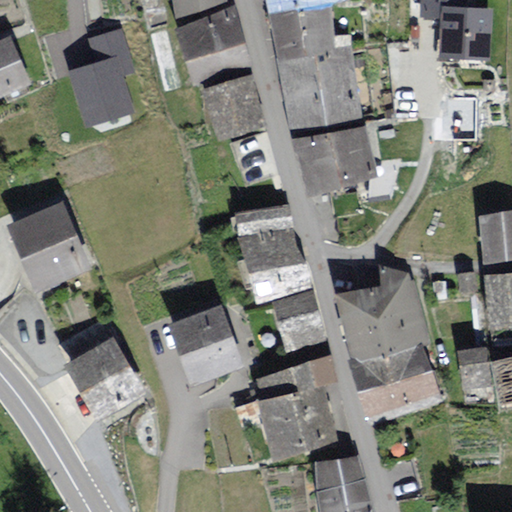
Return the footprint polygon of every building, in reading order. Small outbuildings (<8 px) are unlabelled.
[(209,0),(177,0),(180,9),(209,0)] [(271,0),(273,9),(326,0),(271,0)] [(281,54),(334,45),(326,0),(273,9),(281,54)] [(464,6),(464,0),(423,0),(423,11),(444,13),(442,50),(489,53),(492,7),(464,6)] [(248,61),(231,9),(179,25),(196,78),(248,61)] [(132,68),(120,28),(92,37),(99,60),(71,68),(87,121),(133,107),(122,71),(132,68)] [(0,90),(28,78),(9,35),(0,39),(0,90)] [(350,42),(334,45),(281,54),(292,123),(362,111),(350,42)] [(263,121),(251,75),(210,85),(221,131),(263,121)] [(373,172),(362,122),(298,137),(309,187),(373,172)] [(88,261),(63,201),(13,222),(39,282),(88,261)] [(266,308),(311,298),(292,203),(225,217),(244,312),(266,308)] [(511,203),(478,209),(486,258),(511,254),(511,203)] [(340,293),(356,354),(420,337),(428,335),(414,281),(409,282),(407,273),(385,267),(388,280),(340,293)] [(474,270),(460,272),(463,288),(477,285),(474,270)] [(511,271),(489,273),(493,320),(511,318),(511,271)] [(311,298),(266,308),(279,356),(321,344),(311,298)] [(240,360),(220,305),(175,321),(194,376),(240,360)] [(141,386),(116,336),(71,359),(96,409),(141,386)] [(368,414),(436,395),(420,337),(356,354),(352,355),(368,414)] [(486,346),(461,348),(465,382),(490,379),(486,346)] [(331,400),(341,397),(328,356),(262,376),(269,396),(261,399),(277,451),(341,431),(331,400)] [(511,356),(496,360),(505,402),(511,400),(511,356)] [(320,459),(320,489),(324,511),(371,511),(359,452),(320,459)]
